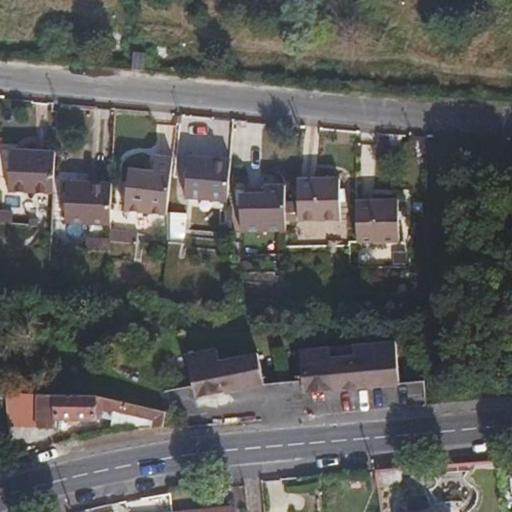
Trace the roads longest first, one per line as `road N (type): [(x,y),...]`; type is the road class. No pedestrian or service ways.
road 1 (primary): [(0,497),(200,455),(511,423)]
road 2 (residential): [(0,79),(511,111)]
